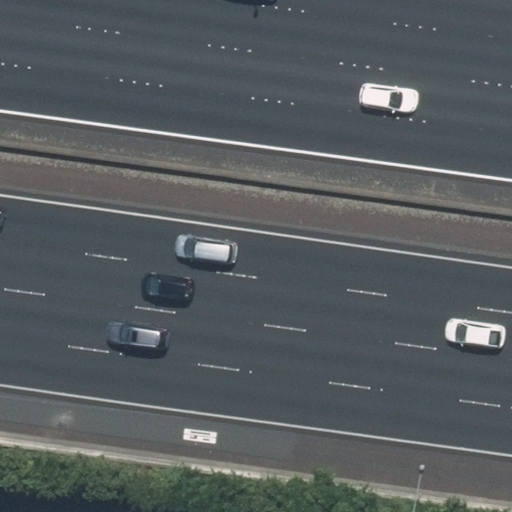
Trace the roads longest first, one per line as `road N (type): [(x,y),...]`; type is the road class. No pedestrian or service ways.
road 1 (motorway): [(511,314),(0,243)]
road 2 (motorway): [(0,8),(511,76)]
